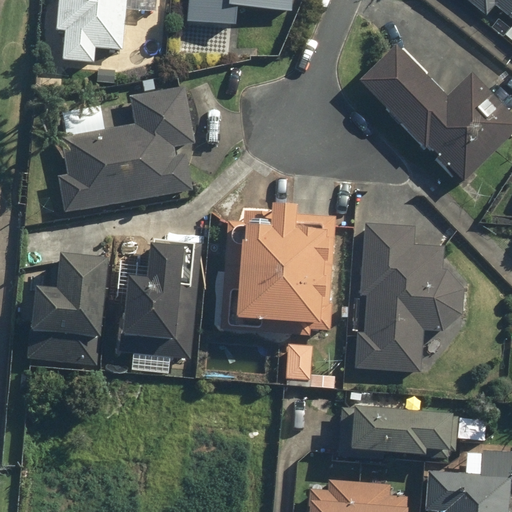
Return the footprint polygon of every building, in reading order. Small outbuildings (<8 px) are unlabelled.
[(62,28),(59,60),(93,63),(94,49),(120,51),(124,10),(155,12),(155,0),(55,0),(53,27),(62,28)] [(186,0),(185,22),(235,26),(236,9),(291,13),(291,0),(186,0)] [(511,0),(463,0),(485,19),(494,8),(511,24),(511,0)] [(397,46),(358,82),(422,151),(426,148),(460,186),(511,138),(511,121),(470,75),(445,98),(397,46)] [(58,177),(63,210),(192,191),(186,151),(173,153),(173,148),(192,145),(184,87),(122,97),(127,125),(60,135),(66,176),(58,177)] [(225,220),(222,273),(216,273),(214,320),(220,321),(220,331),(328,336),(333,218),(307,217),(307,224),(292,223),(293,208),(240,206),(240,221),(225,220)] [(422,330),(439,331),(444,331),(462,316),(462,288),(447,270),(441,270),(442,246),(412,245),(412,226),(361,224),(356,369),(420,372),(422,330)] [(190,359),(200,251),(149,246),(146,281),(124,279),(117,352),(190,359)] [(96,365),(103,261),(56,258),(54,290),(32,289),(27,360),(96,365)] [(311,346),(286,345),(285,387),(332,389),(332,378),(310,377),(311,346)] [(511,480),(511,411),(283,393),(277,461),(511,480)] [(160,511),(162,479),(43,471),(40,511),(160,511)]
